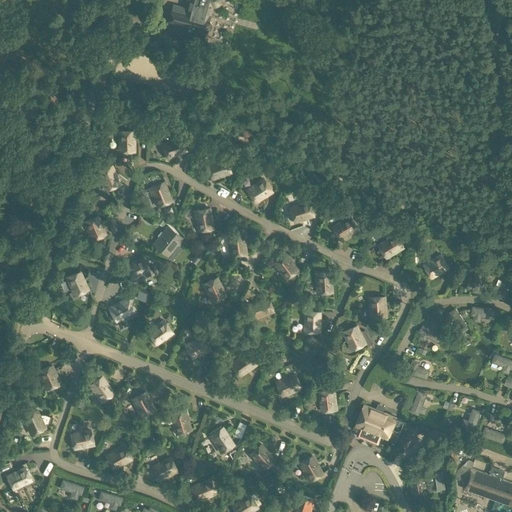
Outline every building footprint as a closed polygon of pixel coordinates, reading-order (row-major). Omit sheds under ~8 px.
[(173,5),(167,27),(204,37),(205,31),(207,31),(209,22),(208,21),(210,15),(208,15),(210,9),(216,8),(218,6),(219,6),(220,5),(221,3),(221,0),(183,0),(185,1),(186,1),(185,8),(173,5)] [(134,131),(118,131),(119,151),(134,151),(134,131)] [(179,138),(161,146),(167,160),(185,152),(179,138)] [(223,159),(205,167),(210,181),(229,173),(223,159)] [(110,172),(96,178),(104,196),(118,190),(110,172)] [(262,180),(245,192),(254,204),(270,192),(262,180)] [(162,185),(148,191),(155,209),(169,204),(162,185)] [(307,202),(288,209),(293,223),(312,216),(307,202)] [(208,209),(194,212),(197,231),(212,229),(208,209)] [(347,220),(331,231),(339,244),(355,233),(347,220)] [(95,223),(81,229),(89,247),(103,241),(95,223)] [(168,226),(154,244),(168,255),(182,237),(168,226)] [(394,235),(378,246),(386,259),(402,248),(394,235)] [(240,238),(225,241),(228,260),(243,258),(240,238)] [(440,254),(423,265),(431,277),(448,267),(440,254)] [(285,255),(273,264),(285,280),(297,270),(285,255)] [(145,261),(128,271),(136,284),(153,274),(145,261)] [(476,269),(473,291),(481,293),(484,271),(476,269)] [(80,273),(66,279),(74,297),(88,291),(80,273)] [(330,273),(315,274),(316,294),(331,293),(330,273)] [(511,278),(505,276),(497,296),(504,299),(511,280),(511,278)] [(216,279),(203,285),(212,303),(225,297),(216,279)] [(380,293),(365,294),(366,314),(381,313),(380,293)] [(267,298),(249,305),(254,319),(273,312),(267,298)] [(126,300),(109,310),(116,323),(133,313),(126,300)] [(471,305),(469,315),(472,316),(472,320),(480,321),(481,316),(492,317),(493,308),(471,305)] [(456,308),(448,312),(460,332),(468,327),(456,308)] [(303,312),(303,332),(318,332),(318,312),(303,312)] [(164,322),(148,334),(156,346),(172,334),(164,322)] [(423,323),(418,331),(438,343),(443,335),(423,323)] [(357,326),(343,333),(352,350),(365,344),(357,326)] [(203,337),(185,346),(192,359),(210,350),(203,337)] [(247,353),(231,365),(240,377),(256,365),(247,353)] [(511,359),(495,353),(492,362),(511,369),(511,359)] [(408,363),(405,372),(427,379),(430,370),(408,363)] [(52,367),(39,373),(47,391),(61,385),(52,367)] [(294,374),(275,382),(281,396),(299,388),(294,374)] [(103,378),(90,387),(102,403),(114,394),(103,378)] [(333,390),(319,392),(321,412),(336,410),(333,390)] [(418,391),(410,412),(418,415),(426,394),(418,391)] [(145,393),(132,401),(142,418),(155,411),(145,393)] [(364,405),(356,426),(363,428),(360,435),(376,441),(378,435),(388,438),(396,442),(404,421),(396,418),(382,412),(384,409),(378,406),(376,410),(364,405)] [(472,409),(465,431),(473,434),(481,412),(472,409)] [(185,411),(171,416),(177,435),(191,430),(185,411)] [(36,414),(23,420),(31,438),(45,432),(36,414)] [(484,427),(481,435),(503,443),(506,435),(484,427)] [(213,435),(210,437),(215,443),(222,453),(224,451),(232,447),(234,445),(223,428),(220,430),(213,435)] [(89,433),(70,438),(74,453),(93,448),(89,433)] [(261,445),(250,455),(263,470),(274,460),(261,445)] [(124,447),(107,458),(115,470),(132,460),(124,447)] [(313,456),(300,463),(310,481),(323,473),(313,456)] [(170,458),(153,468),(160,481),(177,472),(170,458)] [(464,472),(462,480),(463,489),(511,506),(511,481),(501,477),(503,471),(490,466),(488,473),(471,467),(464,472)] [(26,468),(8,477),(15,491),(33,482),(26,468)] [(443,472),(410,477),(412,493),(416,494),(422,493),(424,492),(446,488),(443,472)] [(63,480),(60,488),(81,495),(84,487),(63,480)] [(211,480),(193,488),(199,501),(217,493),(211,480)] [(101,492),(99,500),(110,503),(109,509),(116,511),(118,505),(120,506),(122,497),(101,492)] [(297,494),(290,511),(308,511),(313,499),(297,494)] [(249,495),(233,506),(236,511),(250,511),(258,507),(249,495)]
